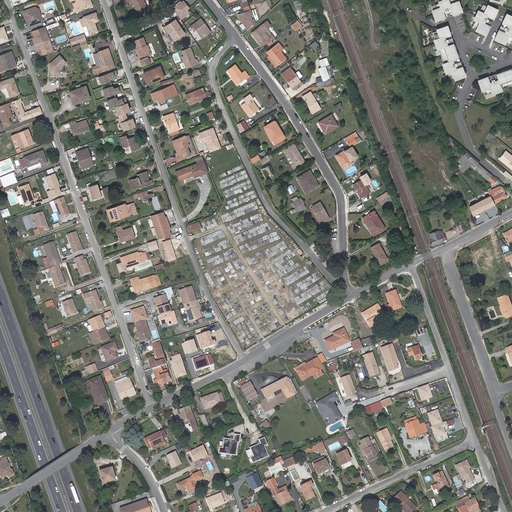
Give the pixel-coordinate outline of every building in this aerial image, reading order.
[(69,0),(70,1),(72,0),(75,0),(76,3),(79,10),(92,5),(89,0),(69,0)] [(134,0),(135,1),(132,2),(133,3),(137,14),(147,9),(143,0),(134,0)] [(281,0),(271,9),(272,10),(283,0),(281,0)] [(300,0),(292,0),(299,18),(305,14),(300,0)] [(460,12),(456,0),(445,0),(443,1),(449,17),(450,16),(447,9),(450,7),(453,15),(460,12)] [(449,17),(443,1),(438,3),(431,6),(437,21),(444,18),(441,11),(445,10),(447,17),(449,17)] [(186,9),(188,8),(183,2),(181,3),(180,2),(172,8),(180,19),(188,12),(186,9)] [(494,18),(497,11),(482,4),(479,11),(477,16),(492,23),(492,22),(485,18),(487,15),(494,18)] [(35,7),(23,12),(28,26),(43,21),(38,9),(35,7)] [(240,19),(248,30),(255,23),(254,19),(252,20),(250,16),(252,15),(250,10),(245,12),(238,15),(240,19)] [(97,32),(94,22),(98,21),(95,13),(83,17),(84,18),(80,20),(82,26),(86,25),(90,35),(97,32)] [(511,18),(505,15),(502,22),(509,26),(508,29),(500,26),(500,27),(511,32),(511,18)] [(490,27),(483,24),(484,20),(491,24),(492,23),(477,16),(475,20),(472,27),(486,34),(490,27)] [(200,19),(191,27),(194,31),(196,29),(202,38),(210,32),(200,19)] [(162,26),(166,33),(168,32),(174,41),(185,34),(175,20),(165,27),(162,26)] [(297,20),(292,24),(295,29),(298,27),(300,25),(297,20)] [(266,44),(268,43),(271,41),(274,38),(267,29),(270,26),(267,21),(251,33),(261,45),(264,42),(266,44)] [(442,37),(450,34),(446,25),(435,29),(436,31),(432,32),(435,40),(436,44),(451,39),(451,38),(444,41),(442,37)] [(44,27),(32,31),(34,38),(35,40),(33,40),(36,48),(38,47),(38,49),(41,56),(53,52),(44,27)] [(509,45),(511,38),(511,32),(500,27),(499,28),(506,31),(505,34),(498,31),(495,38),(509,45)] [(84,35),(70,40),(71,45),(81,41),(81,40),(85,38),(84,35)] [(138,60),(137,60),(139,67),(150,63),(148,59),(147,56),(151,54),(147,45),(146,46),(143,38),(134,42),(137,50),(138,49),(139,51),(137,52),(139,56),(137,57),(138,60)] [(456,51),(453,43),(446,46),(444,43),(452,40),(451,39),(436,44),(438,49),(441,56),(456,51)] [(279,43),(267,52),(270,56),(270,57),(277,65),(278,64),(281,62),(286,57),(280,51),(283,49),(279,43)] [(189,47),(181,51),(183,56),(181,57),(186,68),(197,63),(195,59),(194,60),(189,47)] [(99,53),(95,54),(97,60),(96,62),(97,66),(96,66),(96,68),(92,69),(94,74),(114,67),(108,49),(101,51),(101,52),(99,53)] [(0,55),(0,70),(1,72),(16,66),(11,51),(0,55)] [(459,58),(456,51),(441,56),(444,64),(443,64),(445,69),(460,63),(460,62),(452,65),(451,61),(459,58)] [(50,67),(49,76),(59,77),(59,69),(66,62),(60,55),(50,64),(51,65),(50,67)] [(270,57),(270,56),(268,57),(275,66),(277,65),(270,57)] [(465,77),(462,68),(454,70),(453,67),(461,64),(460,63),(445,69),(446,73),(447,73),(450,80),(453,79),(454,81),(465,77)] [(227,71),(232,77),(231,78),(237,84),(245,78),(246,79),(249,77),(245,71),(242,73),(235,65),(227,71)] [(318,69),(323,81),(330,78),(327,70),(325,66),(321,67),(318,69)] [(158,67),(143,73),(147,84),(164,77),(162,72),(160,72),(158,67)] [(282,74),(293,89),(301,83),(289,68),(282,74)] [(511,73),(510,69),(503,71),(508,86),(511,84),(511,73)] [(116,71),(99,76),(101,84),(110,81),(109,78),(117,75),(116,71)] [(503,71),(495,74),(498,81),(494,83),(492,75),(491,76),(496,91),(501,89),(508,86),(503,71)] [(489,85),(486,77),(477,81),(481,92),(483,91),(484,95),(491,92),(491,93),(496,91),(491,76),(490,76),(492,83),(489,85)] [(13,78),(0,82),(0,86),(1,89),(7,86),(10,96),(18,94),(13,78)] [(323,81),(317,83),(318,87),(333,82),(332,78),(330,78),(323,81)] [(112,85),(103,88),(105,97),(122,91),(121,86),(113,88),(112,85)] [(172,86),(151,94),(154,100),(157,99),(158,101),(175,94),(172,86)] [(85,87),(69,92),(74,104),(89,98),(85,87)] [(186,95),(188,100),(204,94),(202,88),(186,95)] [(204,94),(188,100),(190,105),(210,96),(209,92),(204,94)] [(312,95),(310,92),(305,95),(307,97),(304,99),(312,113),(320,109),(315,100),(312,95)] [(249,116),(257,110),(251,102),(252,101),(254,100),(253,99),(251,96),(250,94),(243,99),(245,102),(241,105),(249,116)] [(116,97),(107,100),(109,109),(115,107),(126,103),(125,98),(117,100),(116,97)] [(13,104),(20,121),(39,114),(37,108),(27,112),(24,113),(21,104),(19,99),(12,102),(13,104)] [(12,102),(12,101),(0,105),(0,114),(0,115),(5,127),(12,125),(9,117),(11,116),(9,111),(10,111),(8,105),(13,104),(12,102)] [(129,111),(126,103),(115,107),(119,119),(126,116),(124,113),(129,111)] [(207,113),(209,120),(215,117),(213,111),(207,113)] [(166,125),(168,125),(169,127),(170,132),(171,132),(178,129),(176,122),(179,121),(177,114),(173,115),(173,113),(163,117),(166,125)] [(319,123),(325,133),(337,126),(331,115),(319,123)] [(123,131),(135,127),(132,119),(127,120),(126,116),(119,119),(123,131)] [(75,121),(69,123),(72,129),(75,128),(77,134),(89,130),(86,120),(76,124),(75,121)] [(236,125),(242,133),(249,129),(244,121),(236,125)] [(274,121),(264,127),(268,135),(271,140),(272,139),(274,143),(285,137),(282,133),(281,134),(274,121)] [(213,127),(198,133),(202,144),(206,142),(210,152),(221,148),(213,127)] [(28,129),(18,132),(24,147),(33,143),(28,129)] [(126,135),(120,137),(123,148),(129,146),(131,151),(140,148),(139,145),(138,145),(135,136),(127,139),(126,135)] [(172,141),(173,144),(176,145),(177,147),(175,148),(177,153),(176,154),(178,160),(185,157),(190,154),(187,147),(189,146),(187,142),(190,141),(188,136),(185,137),(185,136),(172,141)] [(346,141),(350,147),(357,143),(353,137),(346,141)] [(294,145),(285,150),(295,167),(303,162),(294,145)] [(344,151),(336,156),(341,164),(342,163),(344,168),(352,163),(350,161),(348,157),(355,153),(352,147),(344,152),(344,151)] [(76,152),(77,156),(78,156),(81,164),(80,164),(82,169),(93,165),(87,148),(76,152)] [(284,151),(294,167),(295,167),(285,150),(284,151)] [(511,155),(506,150),(498,159),(511,170),(511,155)] [(42,151),(24,158),(29,170),(47,163),(42,151)] [(348,157),(350,161),(357,156),(355,153),(348,157)] [(472,164),(468,160),(464,156),(464,155),(457,161),(460,164),(465,170),(471,165),(472,164)] [(478,164),(471,157),(468,160),(472,164),(471,165),(474,167),(478,164)] [(176,172),(179,181),(194,175),(195,177),(207,172),(203,161),(176,172)] [(491,175),(478,164),(474,167),(488,179),(494,184),(497,180),(491,175)] [(128,180),(131,189),(141,185),(142,188),(142,187),(145,186),(152,183),(151,180),(149,180),(148,179),(149,178),(146,171),(137,174),(138,177),(132,179),(128,180)] [(297,178),(306,193),(317,187),(313,181),(315,180),(309,171),(297,178)] [(3,178),(6,186),(17,182),(13,172),(5,176),(6,177),(3,178)] [(357,192),(360,197),(369,192),(365,184),(371,181),(365,172),(359,176),(361,180),(352,185),(355,189),(357,192)] [(45,176),(50,190),(59,186),(55,173),(45,176)] [(366,184),(371,192),(375,189),(370,182),(366,184)] [(28,183),(18,187),(24,203),(34,199),(28,183)] [(90,190),(94,199),(101,196),(104,195),(105,199),(111,197),(108,190),(109,190),(108,187),(101,189),(102,190),(99,191),(97,184),(89,187),(90,190)] [(507,197),(501,187),(499,186),(491,190),(488,192),(490,195),(494,204),(507,197)] [(381,205),(391,199),(390,195),(390,196),(385,198),(379,202),(381,205)] [(490,195),(468,206),(472,215),(494,204),(490,195)] [(69,214),(63,197),(54,201),(60,218),(69,214)] [(292,203),(295,208),(296,207),(303,203),(300,198),(292,203)] [(319,202),(313,206),(322,223),(329,219),(319,202)] [(295,208),(292,210),(294,212),(298,210),(299,212),(306,208),(303,203),(296,207),(295,208)] [(106,210),(110,221),(116,219),(116,218),(125,215),(125,216),(129,215),(128,214),(133,213),(130,204),(126,206),(125,204),(106,210)] [(313,206),(310,207),(320,224),(322,223),(313,206)] [(48,229),(42,211),(33,215),(38,228),(34,230),(35,234),(44,231),(44,230),(48,229)] [(374,211),(364,217),(368,225),(368,226),(373,235),(384,228),(374,211)] [(163,212),(152,215),(160,239),(171,235),(169,229),(168,227),(169,227),(167,219),(165,220),(165,218),(163,212)] [(199,222),(186,226),(187,230),(200,226),(199,222)] [(135,237),(131,227),(124,230),(122,225),(115,227),(120,241),(127,239),(127,240),(135,237)] [(430,232),(432,245),(443,243),(441,230),(430,232)] [(75,231),(67,235),(74,253),(82,250),(75,231)] [(155,240),(148,243),(151,251),(158,249),(155,240)] [(170,240),(161,243),(168,262),(176,259),(170,240)] [(61,264),(52,242),(43,245),(51,267),(58,265),(61,264)] [(378,243),(371,248),(379,263),(387,259),(378,243)] [(482,272),(494,266),(489,256),(493,255),(490,247),(474,253),(482,272)] [(119,273),(125,271),(124,268),(133,265),(144,262),(144,260),(147,259),(145,253),(142,254),(141,252),(138,254),(137,253),(120,258),(122,263),(117,265),(119,273)] [(82,255),(74,258),(81,276),(90,272),(85,259),(83,259),(82,255)] [(49,268),(55,287),(65,284),(58,265),(51,267),(49,268)] [(130,287),(130,288),(131,293),(132,293),(134,292),(135,293),(156,286),(153,276),(138,281),(137,277),(130,279),(133,287),(130,287)] [(191,286),(179,290),(183,304),(196,300),(191,286)] [(95,290),(83,295),(86,303),(90,302),(94,312),(103,308),(102,304),(101,304),(100,302),(95,290)] [(401,307),(395,290),(385,294),(392,310),(401,307)] [(506,314),(507,318),(511,316),(511,301),(510,293),(498,297),(504,315),(506,314)] [(165,294),(154,298),(156,305),(157,308),(159,315),(170,312),(165,294)] [(77,313),(72,299),(62,303),(68,316),(77,313)] [(196,300),(183,304),(185,308),(181,309),(182,315),(187,313),(189,321),(202,317),(199,309),(196,300)] [(374,317),(382,313),(377,304),(362,313),(366,320),(369,326),(377,322),(374,317)] [(131,310),(134,317),(133,318),(135,323),(145,320),(147,319),(143,307),(131,310)] [(159,315),(158,316),(161,325),(167,323),(168,326),(177,323),(173,311),(170,312),(159,315)] [(105,327),(100,315),(89,320),(93,331),(102,328),(104,327),(105,327)] [(145,320),(135,323),(140,341),(150,338),(145,320)] [(62,323),(47,329),(49,335),(64,329),(62,323)] [(402,333),(399,325),(394,327),(397,335),(402,333)] [(93,331),(89,333),(94,345),(109,339),(106,332),(104,333),(102,328),(93,331)] [(329,350),(349,341),(343,329),(333,334),(334,336),(325,341),(329,350)] [(210,331),(196,335),(201,349),(215,345),(210,331)] [(192,339),(181,343),(185,355),(196,351),(192,339)] [(114,342),(101,347),(107,362),(117,358),(114,352),(113,353),(113,351),(114,351),(117,349),(114,342)] [(159,342),(153,344),(158,361),(156,362),(154,361),(153,357),(148,359),(151,369),(166,364),(159,342)] [(362,348),(359,342),(352,345),(351,345),(353,351),(362,348)] [(381,348),(389,371),(397,368),(395,362),(397,361),(395,355),(394,356),(393,354),(394,354),(391,344),(381,348)] [(407,349),(409,356),(413,354),(415,360),(420,359),(419,356),(420,355),(418,346),(407,349)] [(192,357),(196,369),(214,364),(210,354),(205,356),(204,353),(192,357)] [(171,361),(176,377),(178,377),(177,375),(184,373),(183,368),(179,355),(172,357),(173,361),(171,361)] [(374,357),(364,361),(369,376),(379,373),(374,357)] [(322,374),(319,370),(322,368),(317,358),(314,359),(305,365),(304,363),(295,368),(295,369),(302,380),(312,374),(315,378),(322,374)] [(339,368),(337,362),(329,365),(332,370),(339,368)] [(94,364),(85,368),(88,375),(97,371),(94,364)] [(105,379),(111,376),(109,370),(113,369),(112,366),(102,370),(105,379)] [(159,368),(153,370),(156,377),(158,384),(162,383),(169,381),(169,380),(167,373),(163,374),(162,371),(162,370),(160,371),(159,368)] [(177,375),(178,377),(185,374),(183,368),(184,373),(177,375)] [(349,375),(340,378),(346,396),(355,393),(349,375)] [(115,385),(121,398),(134,393),(129,379),(128,379),(127,376),(114,381),(116,384),(115,385)] [(93,404),(97,403),(97,404),(107,400),(99,377),(87,381),(90,387),(87,388),(93,404)] [(156,377),(153,378),(156,388),(163,386),(162,383),(158,384),(156,377)] [(270,386),(261,390),(264,395),(272,391),(274,395),(283,390),(287,397),(294,394),(297,392),(290,378),(289,379),(288,377),(286,378),(270,386)] [(241,387),(248,400),(256,395),(249,382),(241,387)] [(428,385),(417,388),(421,401),(432,397),(428,385)] [(334,392),(321,400),(323,405),(319,407),(323,415),(326,413),(328,416),(332,423),(344,417),(337,406),(335,407),(332,402),(334,401),(338,399),(334,392)] [(220,403),(216,393),(201,398),(204,409),(220,403)] [(391,404),(389,398),(381,401),(384,407),(391,404)] [(364,414),(384,407),(381,401),(361,409),(364,414)] [(197,428),(189,406),(179,410),(181,415),(179,415),(183,426),(190,423),(192,430),(197,428)] [(427,413),(432,426),(442,422),(438,409),(427,413)] [(205,414),(201,415),(206,428),(210,427),(205,414)] [(427,431),(424,423),(419,425),(417,420),(405,424),(409,438),(427,431)] [(442,422),(432,426),(435,437),(445,433),(443,427),(447,426),(445,421),(442,422)] [(355,435),(352,429),(346,432),(349,438),(355,435)] [(391,439),(386,429),(376,433),(384,450),(393,446),(389,439),(391,439)] [(164,444),(162,438),(166,436),(163,430),(159,432),(147,437),(144,439),(148,448),(152,447),(153,449),(164,444)] [(239,442),(240,434),(234,434),(233,437),(233,439),(230,439),(224,438),(223,442),(222,447),(219,447),(218,452),(236,455),(238,442),(239,442)] [(342,444),(347,441),(344,435),(339,438),(342,444)] [(267,445),(264,437),(258,440),(259,443),(260,444),(257,445),(249,448),(253,456),(250,457),(252,463),(268,456),(264,446),(267,445)] [(361,445),(359,446),(363,455),(365,453),(366,455),(368,459),(376,455),(375,454),(378,452),(375,445),(372,446),(368,439),(365,440),(364,439),(360,441),(361,445)] [(325,449),(322,442),(310,448),(312,452),(317,449),(319,452),(325,449)] [(202,445),(189,452),(195,464),(208,457),(202,445)] [(350,460),(345,450),(336,455),(340,465),(350,460)] [(175,451),(165,455),(171,468),(181,464),(175,451)] [(282,461),(285,468),(296,463),(293,456),(282,461)] [(8,476),(13,474),(11,469),(10,470),(5,457),(0,458),(1,461),(0,461),(0,472),(2,477),(8,475),(8,476)] [(317,474),(329,468),(325,460),(324,460),(314,464),(313,465),(317,474)] [(470,467),(466,460),(455,465),(462,480),(466,479),(468,483),(474,480),(469,470),(468,470),(468,468),(470,467)] [(273,473),(282,468),(280,464),(271,469),(273,473)] [(114,480),(111,468),(99,471),(102,483),(114,480)] [(198,489),(195,481),(202,477),(200,472),(200,471),(193,475),(190,478),(177,484),(179,489),(186,486),(189,493),(198,489)] [(449,487),(443,476),(441,471),(437,473),(432,476),(435,481),(436,480),(437,483),(432,486),(433,490),(436,488),(439,487),(441,491),(449,487)] [(260,483),(256,474),(247,478),(251,487),(260,483)] [(291,500),(285,486),(277,490),(275,485),(277,484),(274,478),(267,481),(274,495),(279,506),(291,500)] [(314,496),(309,487),(312,486),(310,481),(300,486),(302,490),(304,489),(308,498),(314,496)] [(410,511),(416,507),(407,499),(400,491),(392,499),(398,506),(399,506),(404,511),(410,511)] [(221,492),(205,499),(209,510),(225,504),(221,492)] [(456,506),(469,500),(467,496),(454,502),(456,506)] [(477,511),(480,511),(474,498),(469,500),(456,506),(458,511),(461,511),(467,509),(468,511),(477,511)] [(149,511),(149,509),(148,507),(147,504),(145,500),(120,509),(120,511),(149,511)] [(202,508),(199,500),(193,503),(196,511),(202,508)] [(193,511),(195,511),(196,511),(193,503),(188,506),(190,511),(188,511),(193,511)]
